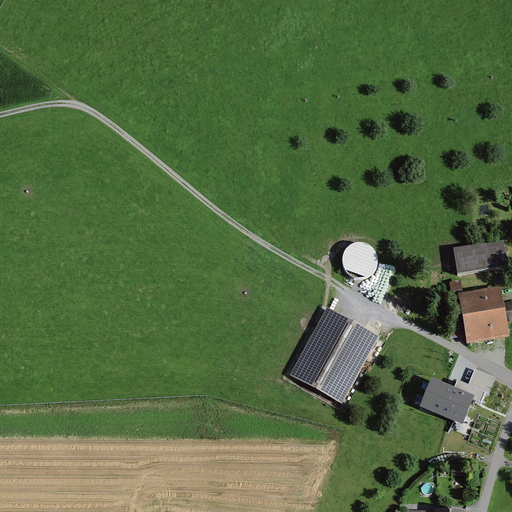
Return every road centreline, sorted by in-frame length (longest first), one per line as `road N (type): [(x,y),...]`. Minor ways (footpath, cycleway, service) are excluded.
road 1 (track): [(0,116),(48,104),(92,113),(242,231),(511,378)]
road 2 (track): [(381,511),(442,459),(495,462)]
